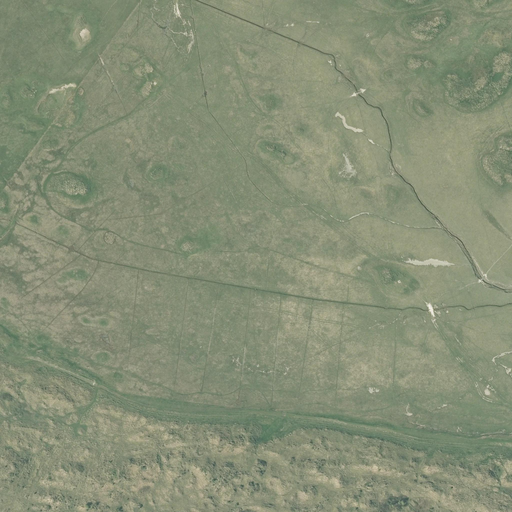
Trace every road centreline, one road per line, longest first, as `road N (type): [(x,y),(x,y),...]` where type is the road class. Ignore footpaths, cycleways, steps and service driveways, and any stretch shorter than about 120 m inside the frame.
road 1 (track): [(0,342),(159,412),(256,414),(511,446)]
road 2 (track): [(511,364),(466,348),(435,326),(427,298),(382,251),(385,213),(374,161),(328,114),(354,95)]
road 3 (track): [(511,16),(476,18),(398,55),(359,92)]
